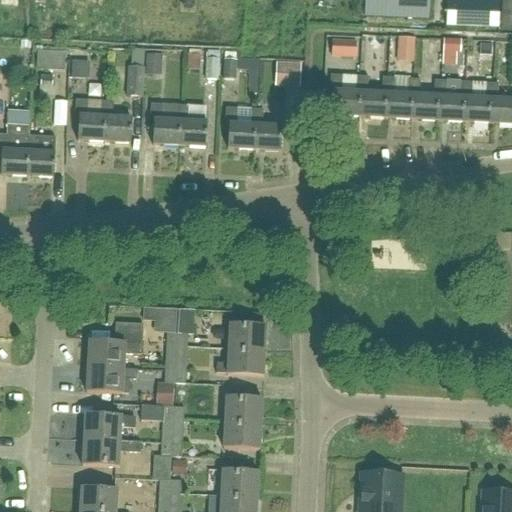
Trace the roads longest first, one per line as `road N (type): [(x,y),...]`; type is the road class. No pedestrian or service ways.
road 1 (residential): [(36,511),(51,230)]
road 2 (residential): [(301,196),(51,230)]
road 3 (residential): [(511,164),(301,196)]
road 4 (residential): [(309,406),(310,234),(301,196)]
road 5 (residential): [(511,415),(309,406)]
